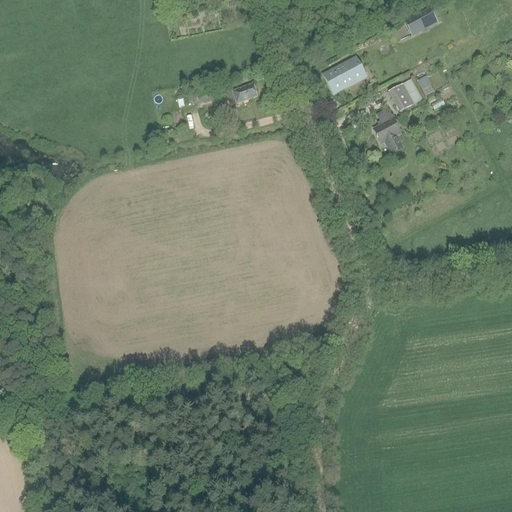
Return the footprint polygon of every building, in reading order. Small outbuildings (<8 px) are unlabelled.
[(430,10),(405,23),(412,36),(437,22),(430,10)] [(363,76),(355,62),(325,78),(333,93),(363,76)] [(418,80),(423,89),(432,85),(427,76),(418,80)] [(224,87),(212,91),(215,99),(225,95),(230,108),(236,105),(236,106),(257,99),(253,86),(227,95),(224,87)] [(402,86),(388,94),(399,115),(414,106),(402,86)] [(195,95),(198,107),(215,103),(212,91),(195,95)] [(398,127),(394,119),(393,120),(388,111),(378,116),(383,125),(374,130),(381,144),(385,142),(391,154),(401,148),(395,137),(399,135),(396,129),(398,127)]
